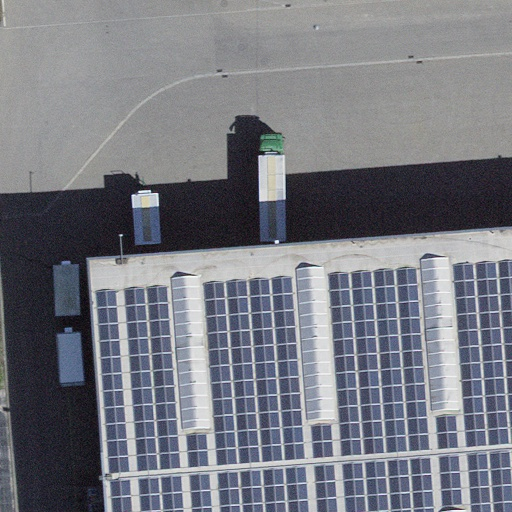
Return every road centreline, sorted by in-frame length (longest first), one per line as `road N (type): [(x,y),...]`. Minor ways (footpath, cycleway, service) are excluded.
road 1 (residential): [(30,63),(511,27)]
road 2 (residential): [(42,222),(30,63)]
